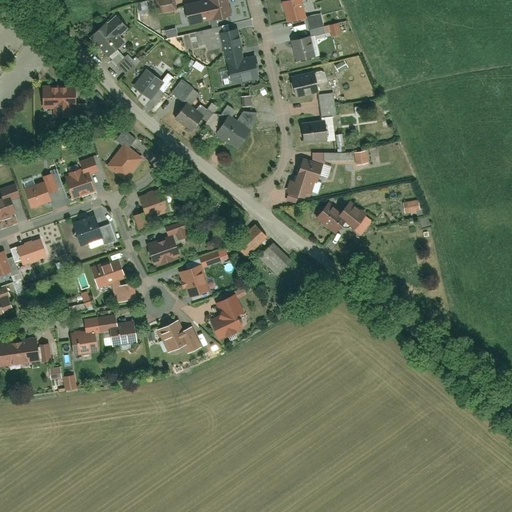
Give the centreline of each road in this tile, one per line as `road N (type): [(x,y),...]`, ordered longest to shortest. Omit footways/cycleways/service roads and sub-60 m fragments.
road 1 (residential): [(258,207),(511,397)]
road 2 (residential): [(255,0),(285,136),(284,160),(258,207)]
road 3 (residential): [(30,0),(176,144)]
